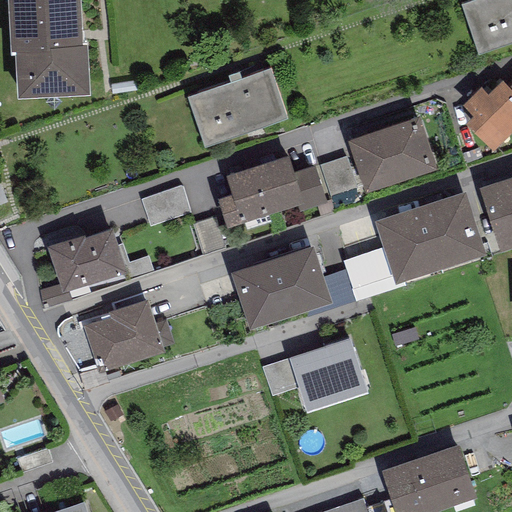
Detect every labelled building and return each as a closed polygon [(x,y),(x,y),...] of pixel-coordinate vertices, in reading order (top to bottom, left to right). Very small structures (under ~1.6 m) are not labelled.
[(9,0),(11,40),(16,40),(18,86),(89,83),(86,33),(82,33),(80,0),(9,0)] [(511,0),(461,0),(477,48),(511,36),(511,0)] [(231,76),(186,90),(203,141),(287,114),(271,63),(241,72),(231,76)] [(228,69),(231,76),(241,72),(239,66),(228,69)] [(487,88),(481,81),(463,97),(474,108),(467,115),(493,143),(511,125),(511,81),(510,79),(503,73),(487,88)] [(418,108),(347,132),(366,185),(437,161),(418,108)] [(304,195),(295,167),(289,147),(226,167),(232,186),(217,191),(226,219),(295,198),(304,195)] [(352,153),(325,161),(335,192),(362,184),(352,153)] [(304,195),(295,198),(298,206),(326,197),(314,160),(295,167),(304,195)] [(511,169),(479,181),(500,243),(511,239),(511,169)] [(146,196),(156,223),(195,208),(185,182),(146,196)] [(466,184),(374,213),(394,275),(486,246),(466,184)] [(220,215),(199,221),(207,247),(228,240),(220,215)] [(84,228),(83,226),(46,239),(60,281),(62,286),(66,285),(127,264),(112,219),(84,228)] [(313,237),(231,265),(250,319),(332,292),(313,237)] [(66,285),(62,286),(60,281),(40,289),(43,309),(72,298),(66,285)] [(148,293),(108,306),(110,312),(83,321),(98,367),(164,345),(164,343),(174,340),(166,316),(157,319),(148,293)] [(349,331),(288,350),(290,355),(299,383),(306,403),(366,384),(349,331)] [(299,383),(290,355),(261,364),(271,392),(299,383)] [(458,437),(381,464),(397,511),(410,511),(476,489),(458,437)] [(50,506),(51,511),(89,511),(83,494),(50,506)] [(369,511),(363,495),(312,511),(369,511)]
